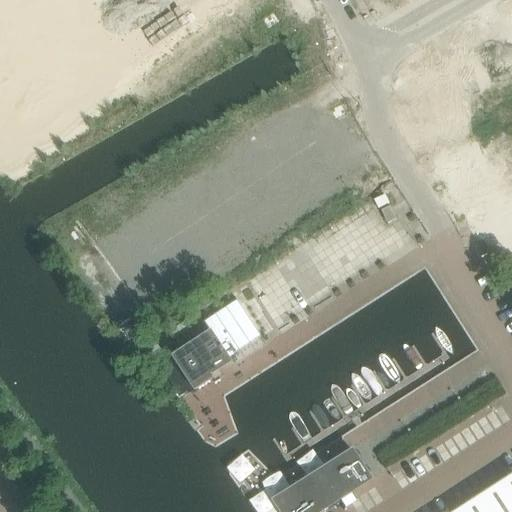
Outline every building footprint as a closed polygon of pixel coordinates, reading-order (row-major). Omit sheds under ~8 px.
[(511,69),(460,101),(511,186),(511,69)] [(389,208),(381,212),(387,225),(396,221),(389,208)] [(209,334),(170,359),(192,392),(210,381),(211,382),(212,381),(210,377),(229,365),(235,361),(231,356),(237,352),(248,345),(258,338),(236,303),(225,310),(214,317),(203,325),(209,334)] [(326,511),(371,484),(351,452),(348,455),(270,504),(274,511),(326,511)] [(511,511),(511,476),(456,511),(511,511)]
